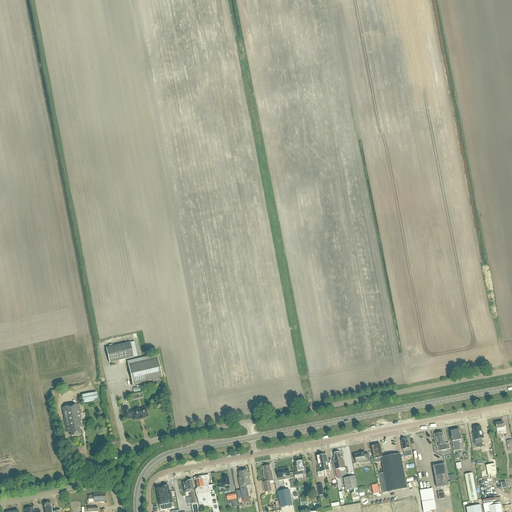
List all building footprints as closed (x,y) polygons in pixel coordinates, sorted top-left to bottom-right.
[(130,343),(106,349),(109,363),(134,358),(130,343)] [(133,385),(162,378),(158,358),(128,365),(133,385)] [(135,395),(142,394),(141,387),(133,388),(135,395)] [(83,404),(98,401),(96,393),(81,396),(83,404)] [(80,435),(79,429),(81,429),(80,423),(82,423),(78,405),(62,408),(67,433),(70,433),(71,437),(80,435)] [(129,413),(127,407),(122,409),(125,419),(130,418),(129,417),(133,416),(134,420),(138,419),(139,420),(144,419),(144,418),(147,417),(145,408),(130,412),(130,413),(129,413)] [(496,424),(497,429),(497,433),(506,432),(505,426),(503,426),(503,423),(498,424),(498,423),(496,423),(496,424)] [(484,439),(482,432),(481,432),(480,427),(473,428),(474,434),(473,434),(475,445),(482,444),(481,439),(484,439)] [(440,445),(441,451),(445,450),(444,445),(442,434),(435,435),(437,446),(440,445)] [(410,451),(408,441),(401,442),(402,446),(401,446),(402,451),(404,450),(405,458),(412,456),(411,451),(410,451)] [(403,467),(401,460),(400,455),(383,458),(380,445),(380,446),(372,447),(375,464),(382,462),(384,471),(384,473),(379,474),(383,494),(387,493),(407,489),(404,472),(403,467)] [(341,458),(340,453),(334,454),(335,459),(333,459),(335,470),(339,470),(340,471),(345,470),(342,458),(341,458)] [(366,456),(365,453),(361,453),(361,454),(354,456),(356,464),(360,463),(360,464),(370,462),(369,456),(366,456)] [(329,469),(329,471),(331,471),(330,464),(328,464),(326,456),(322,457),(324,469),(327,468),(328,469),(329,469)] [(326,472),(329,471),(329,469),(328,469),(327,468),(324,469),(322,457),(318,457),(321,473),(318,473),(319,478),(325,476),(325,478),(327,477),(326,472)] [(294,473),(295,479),(303,477),(302,471),(305,471),(305,466),(304,466),(303,460),(295,462),(296,466),(295,466),(296,472),(294,473)] [(437,488),(449,486),(444,464),(433,467),(437,488)] [(486,466),(488,477),(497,475),(495,464),(486,466)] [(271,472),(270,466),(263,468),(264,473),(265,482),(263,483),(265,493),(271,492),(270,482),(273,481),(271,472)] [(277,471),(279,481),(294,478),(293,473),(289,474),(288,468),(277,471)] [(249,476),(248,471),(239,472),(240,478),(239,478),(242,499),(249,498),(247,487),(251,486),(249,476)] [(469,502),(477,500),(472,474),(464,475),(469,502)] [(199,509),(208,507),(212,509),(213,511),(219,511),(214,485),(209,486),(208,479),(208,476),(194,478),(195,481),(197,490),(195,490),(198,503),(199,509)] [(357,488),(355,477),(343,479),(346,491),(353,489),(354,493),(351,494),(353,502),(360,501),(357,489),(357,488)] [(230,489),(229,486),(230,486),(228,478),(223,479),(223,482),(219,483),(220,488),(226,487),(227,490),(230,489)] [(192,505),(196,504),(194,492),(192,481),(187,482),(187,483),(183,483),(186,494),(189,493),(192,505)] [(161,511),(174,509),(171,492),(170,492),(169,486),(163,487),(163,488),(158,489),(157,488),(156,490),(157,490),(161,511)] [(423,511),(427,511),(437,510),(434,488),(421,490),(423,511)] [(281,508),(292,506),(289,490),(278,492),(281,508)] [(105,502),(105,493),(93,494),(93,496),(88,496),(88,500),(93,500),(94,503),(105,502)] [(55,511),(52,511),(50,503),(48,503),(45,503),(46,504),(43,504),(44,511),(60,511),(61,511),(55,511)] [(493,506),(492,503),(483,504),(484,511),(487,511),(490,511),(489,511),(501,511),(501,505),(493,506)]
